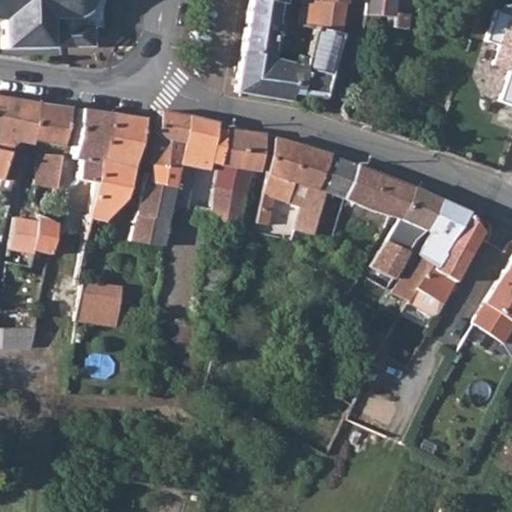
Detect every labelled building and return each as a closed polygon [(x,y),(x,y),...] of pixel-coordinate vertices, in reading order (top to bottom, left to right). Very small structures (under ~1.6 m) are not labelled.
[(0,0),(0,48),(91,48),(91,27),(100,27),(99,0),(0,0)] [(289,7),(282,6),(253,0),(249,0),(240,52),(269,60),(270,56),(285,59),(293,27),(285,25),(289,7)] [(300,0),(293,27),(311,30),(340,36),(341,31),(345,9),(345,0),(300,0)] [(364,0),(362,17),(390,21),(393,0),(364,0)] [(483,0),(465,0),(456,26),(474,27),(483,0)] [(511,16),(491,10),(481,39),(493,43),(486,65),(504,71),(494,100),(511,106),(511,16)] [(311,30),(303,62),(330,68),(340,36),(311,30)] [(282,94),(321,100),(328,76),(269,62),(269,60),(240,52),(233,91),(279,100),(282,94)] [(25,102),(31,108),(33,104),(34,102),(27,98),(25,102)] [(8,100),(0,132),(0,137),(5,139),(22,143),(28,144),(29,141),(37,104),(33,104),(31,108),(25,102),(8,100)] [(37,104),(29,141),(58,148),(67,109),(37,104)] [(58,194),(39,317),(72,322),(75,283),(70,283),(84,219),(107,115),(78,110),(66,159),(58,194)] [(141,182),(170,188),(185,117),(158,112),(141,182)] [(107,115),(84,219),(98,222),(118,195),(124,178),(140,120),(107,115)] [(204,166),(212,167),(221,131),(215,131),(214,123),(185,117),(170,188),(164,216),(176,218),(178,207),(183,207),(188,170),(203,171),(204,166)] [(259,137),(221,131),(212,167),(233,170),(243,171),(255,172),(259,137)] [(310,235),(312,227),(321,195),(312,191),(327,158),(270,139),(250,224),(262,227),(269,200),(282,203),(288,183),(303,189),(290,230),(310,235)] [(27,184),(30,185),(26,206),(30,207),(29,213),(48,224),(51,202),(50,195),(50,188),(51,181),(56,158),(34,154),(27,184)] [(327,158),(312,191),(321,195),(339,201),(354,167),(327,158)] [(0,192),(2,193),(9,169),(0,166),(0,192)] [(207,189),(240,194),(243,171),(233,170),(212,167),(207,189)] [(339,201),(362,209),(376,176),(354,167),(339,201)] [(403,187),(376,176),(362,209),(390,219),(403,187)] [(141,182),(137,181),(123,241),(136,243),(135,253),(142,254),(142,256),(155,259),(164,216),(170,188),(141,182)] [(390,219),(395,221),(408,189),(403,187),(390,219)] [(205,205),(204,224),(235,231),(240,194),(207,189),(205,205)] [(437,201),(408,189),(395,221),(421,234),(437,201)] [(321,195),(312,227),(321,229),(328,211),(334,213),(339,201),(321,195)] [(424,236),(414,256),(428,264),(445,241),(465,214),(437,201),(421,234),(424,236)] [(204,224),(205,205),(199,205),(198,210),(191,209),(189,221),(204,224)] [(0,263),(23,268),(26,253),(42,256),(48,224),(29,213),(28,220),(8,216),(2,245),(0,259),(0,263)] [(467,254),(478,233),(465,214),(445,241),(467,254)] [(428,264),(411,291),(436,305),(439,306),(467,254),(445,241),(428,264)] [(381,243),(366,268),(391,281),(404,254),(381,243)] [(363,254),(343,246),(335,262),(343,265),(355,271),(363,254)] [(511,281),(511,253),(499,273),(511,281)] [(414,256),(389,294),(404,303),(411,291),(428,264),(414,256)] [(216,292),(222,269),(198,263),(193,288),(216,292)] [(511,281),(499,273),(469,322),(498,341),(494,348),(511,358),(511,281)] [(111,327),(116,289),(75,283),(72,322),(111,327)] [(436,305),(411,291),(404,303),(403,304),(424,316),(430,315),(436,305)] [(0,331),(27,332),(31,308),(0,310),(0,331)] [(72,322),(39,317),(35,347),(67,351),(72,322)] [(360,389),(388,339),(369,328),(341,379),(360,389)] [(0,348),(26,348),(27,332),(0,331),(0,348)] [(0,400),(0,417),(10,420),(12,420),(16,404),(0,400)] [(0,444),(4,446),(10,420),(0,417),(0,444)]
